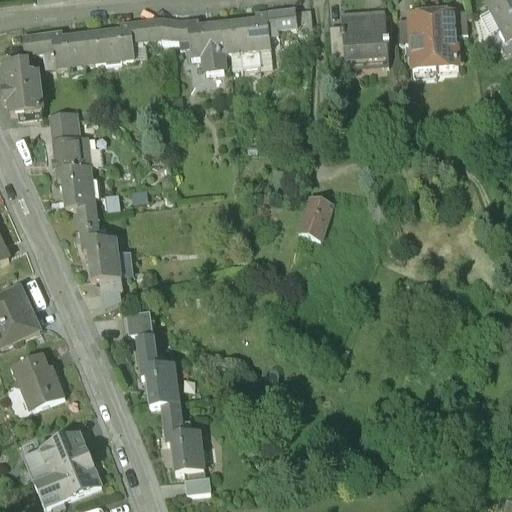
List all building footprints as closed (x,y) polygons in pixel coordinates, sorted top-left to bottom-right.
[(253,0),(253,4),(225,7),(229,36),(238,34),(238,36),(254,34),(254,33),(267,31),(266,20),(263,0),(253,0)] [(294,0),(263,0),(266,20),(296,16),(294,0)] [(312,20),(309,0),(294,0),(296,16),(297,22),(312,20)] [(341,40),(342,50),(344,50),(344,41),(382,39),(382,48),(385,48),(384,30),(386,30),(386,24),(384,24),(382,0),(338,0),(339,8),(341,40)] [(436,0),(436,1),(430,1),(433,45),(456,44),(455,19),(453,0),(436,0)] [(464,0),(453,0),(455,19),(465,18),(464,0)] [(511,0),(493,0),(505,23),(511,19),(511,0)] [(408,26),(410,51),(433,49),(433,45),(430,1),(407,2),(408,26)] [(408,26),(407,2),(395,3),(396,26),(408,26)] [(196,7),(186,8),(188,23),(190,40),(202,39),(204,56),(222,54),(220,37),(229,36),(225,7),(196,11),(196,7)] [(128,15),(130,30),(188,23),(186,8),(128,15)] [(341,40),(339,8),(327,9),(329,40),(341,40)] [(90,23),(93,51),(103,50),(103,52),(121,50),(121,48),(132,47),(130,30),(128,15),(119,16),(119,19),(90,23)] [(51,40),(53,56),(66,55),(66,56),(84,54),(84,53),(93,51),(90,23),(59,26),(59,23),(49,24),(51,40)] [(51,40),(49,24),(21,27),(22,43),(51,40)] [(344,41),(344,50),(382,48),(382,39),(344,41)] [(6,95),(8,113),(45,108),(39,65),(29,66),(27,52),(1,56),(4,79),(0,79),(0,83),(2,96),(6,95)] [(49,108),(51,127),(73,125),(71,105),(49,108)] [(51,127),(54,157),(88,154),(84,123),(73,125),(51,127)] [(88,154),(54,157),(55,166),(60,166),(63,196),(75,194),(91,193),(90,181),(92,181),(90,164),(89,164),(88,154)] [(308,174),(296,211),(317,218),(329,181),(308,174)] [(75,194),(78,215),(94,213),(91,193),(75,194)] [(78,215),(79,224),(96,222),(94,213),(78,215)] [(114,232),(113,233),(111,220),(96,222),(79,224),(80,234),(84,234),(88,262),(96,261),(116,259),(115,248),(116,248),(114,232)] [(118,273),(116,259),(96,261),(98,275),(118,273)] [(17,273),(0,280),(0,332),(36,316),(17,273)] [(123,297),(126,317),(149,315),(146,294),(123,297)] [(134,321),(137,348),(153,347),(149,319),(134,321)] [(39,342),(10,355),(17,369),(21,367),(34,396),(60,384),(47,355),(44,356),(39,342)] [(160,386),(175,384),(174,375),(176,374),(174,358),(172,358),(170,344),(153,347),(137,348),(139,358),(143,358),(147,388),(160,386)] [(175,384),(160,386),(163,416),(179,414),(175,384)] [(179,414),(163,416),(164,425),(168,425),(172,454),(201,451),(200,441),(201,440),(199,424),(197,424),(196,412),(179,414)] [(78,421),(36,436),(48,466),(29,473),(39,501),(99,479),(78,421)]
